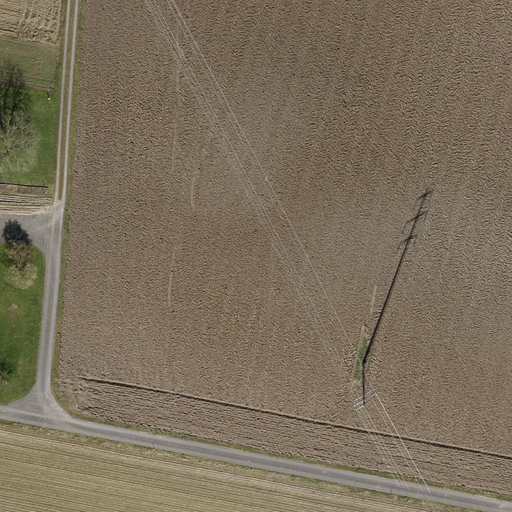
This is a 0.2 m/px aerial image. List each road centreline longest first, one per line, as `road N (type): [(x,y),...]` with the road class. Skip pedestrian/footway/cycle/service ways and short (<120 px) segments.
road 1 (track): [(0,408),(511,509)]
road 2 (track): [(39,415),(74,0)]
